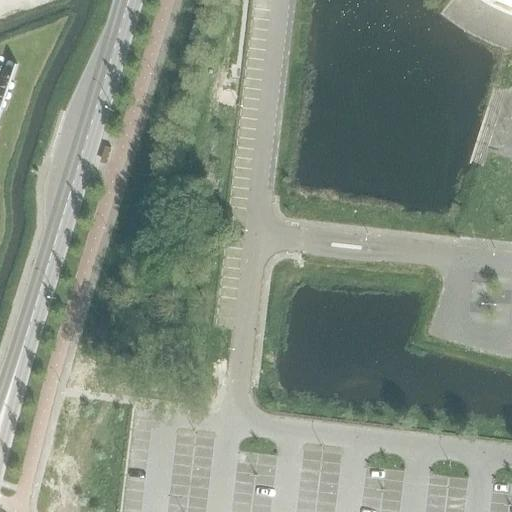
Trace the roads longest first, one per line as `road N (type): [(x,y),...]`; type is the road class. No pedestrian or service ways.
road 1 (secondary): [(21,351),(128,0)]
road 2 (unclassified): [(280,0),(254,234)]
